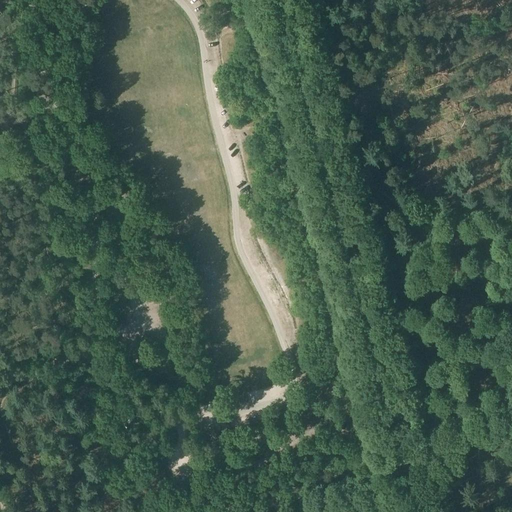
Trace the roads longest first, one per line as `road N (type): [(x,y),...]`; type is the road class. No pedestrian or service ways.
road 1 (track): [(406,452),(284,0)]
road 2 (unknown): [(511,259),(462,323),(446,369),(429,387)]
